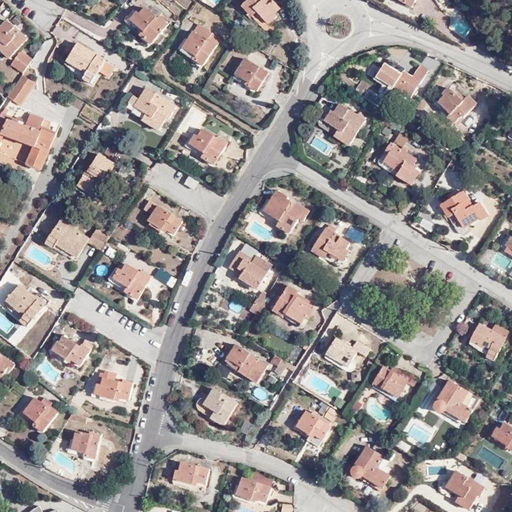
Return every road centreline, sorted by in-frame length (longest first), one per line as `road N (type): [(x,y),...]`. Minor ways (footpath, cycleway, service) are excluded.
road 1 (residential): [(268,150),(214,236),(185,306),(151,434)]
road 2 (residential): [(394,222),(343,301),(432,356),(483,276)]
road 3 (residential): [(353,511),(245,454),(151,434)]
road 4 (residential): [(511,79),(458,52),(364,26)]
road 5 (residential): [(0,447),(50,479),(133,508)]
road 6 (residential): [(394,222),(268,150)]
road 7 (unknown): [(268,150),(154,71)]
